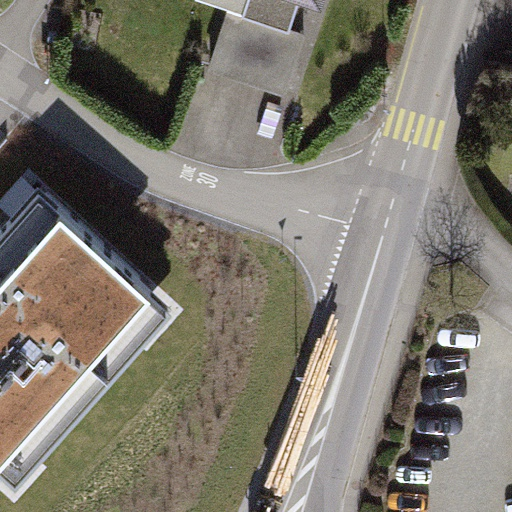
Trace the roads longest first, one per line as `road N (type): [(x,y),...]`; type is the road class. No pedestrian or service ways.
road 1 (residential): [(381,234),(249,200),(111,140),(0,69)]
road 2 (secondary): [(381,234),(291,511)]
road 3 (secondary): [(456,0),(381,234)]
